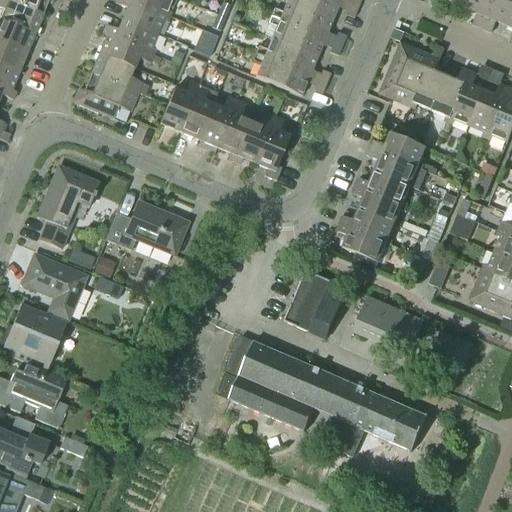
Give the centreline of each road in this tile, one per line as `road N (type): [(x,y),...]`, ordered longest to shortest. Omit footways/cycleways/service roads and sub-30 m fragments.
road 1 (residential): [(38,125),(285,220),(388,0)]
road 2 (residential): [(511,64),(388,0)]
road 3 (residential): [(38,125),(90,0)]
